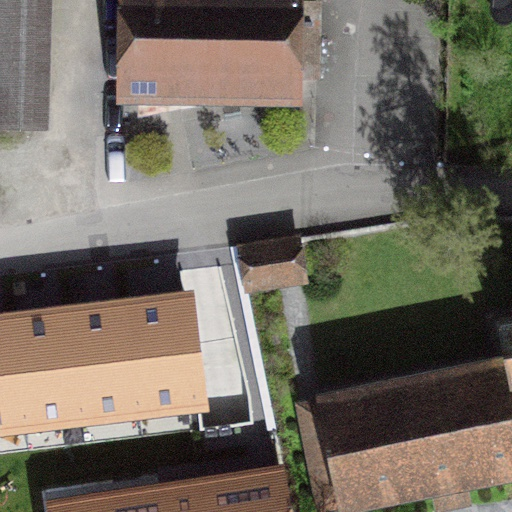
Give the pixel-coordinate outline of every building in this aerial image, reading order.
[(0,0),(0,122),(20,123),(23,0),(0,0)] [(287,0),(131,0),(130,84),(141,84),(140,104),(196,94),(196,85),(286,86),(286,75),(316,76),(317,3),(287,3),(287,0)] [(297,239),(243,248),(248,286),(302,278),(297,239)] [(149,272),(0,290),(0,400),(73,394),(160,386),(149,272)] [(501,358),(319,395),(342,509),(440,492),(443,506),(456,504),(465,502),(462,487),(511,477),(511,315),(493,319),(501,358)] [(291,511),(286,485),(101,511),(291,511)]
